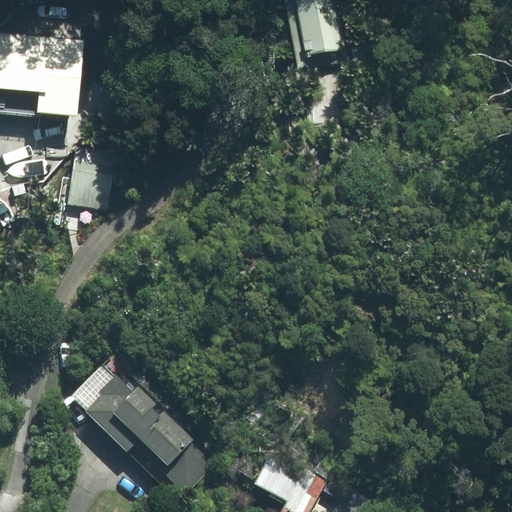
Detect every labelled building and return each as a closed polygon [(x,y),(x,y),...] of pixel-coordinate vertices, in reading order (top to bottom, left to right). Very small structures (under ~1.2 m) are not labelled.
[(284,0),(289,26),(274,29),(282,70),(338,61),(336,46),(342,45),(349,44),(340,0),(284,0)] [(0,29),(0,106),(32,110),(33,105),(76,109),(82,36),(0,29)] [(116,151),(76,143),(70,178),(110,185),(116,151)] [(153,404),(155,402),(136,383),(131,388),(115,373),(99,389),(102,392),(86,407),(180,500),(217,461),(161,406),(158,409),(153,404)] [(250,422),(213,482),(262,511),(341,511),(357,487),(250,422)]
